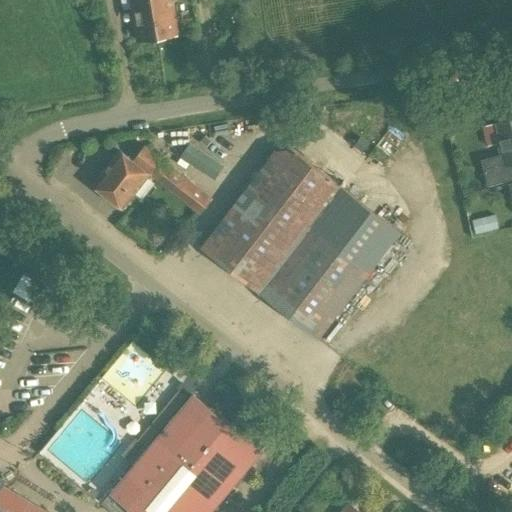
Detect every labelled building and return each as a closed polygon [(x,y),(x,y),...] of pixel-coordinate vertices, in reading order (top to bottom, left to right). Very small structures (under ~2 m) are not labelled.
[(172,0),(131,0),(138,40),(178,34),(172,0)] [(511,120),(499,124),(482,128),(487,146),(500,143),(503,155),(480,161),(487,187),(511,180),(511,120)] [(363,151),(369,143),(361,137),(355,145),(363,151)] [(211,198),(145,147),(134,161),(120,151),(94,185),(123,208),(150,174),(200,212),(211,198)] [(319,339),(400,233),(292,148),(273,150),(199,247),(319,339)] [(494,215),(472,220),(475,234),(498,228),(494,215)] [(26,281),(20,296),(34,301),(40,286),(26,281)] [(138,511),(208,511),(261,450),(262,448),(195,392),(112,490),(138,511)] [(131,463),(145,447),(134,438),(121,454),(131,463)] [(0,483),(0,482),(0,511),(42,511),(0,487),(0,483)]
